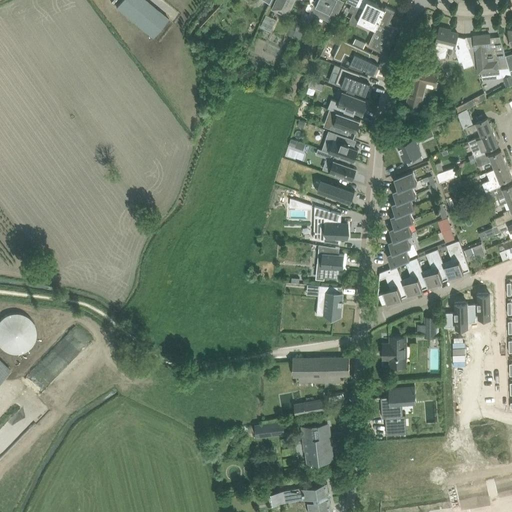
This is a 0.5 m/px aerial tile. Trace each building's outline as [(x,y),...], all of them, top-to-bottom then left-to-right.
[(121,0),(116,7),(124,13),(153,37),(169,19),(146,0),(121,0)] [(276,0),(273,9),(288,16),(294,0),(276,0)] [(316,0),(310,12),(333,23),(344,1),(341,0),(316,0)] [(346,0),(347,1),(352,3),(349,10),(354,12),(350,22),(356,25),(358,20),(376,29),(368,46),(387,55),(395,38),(394,37),(399,28),(391,25),(392,24),(391,21),(390,21),(395,10),(386,6),(385,8),(367,0),(346,0)] [(305,12),(297,28),(304,31),(311,15),(305,12)] [(273,30),(276,19),(266,16),(263,27),(273,30)] [(286,33),(293,36),(296,30),(289,27),(286,33)] [(437,42),(434,44),(439,58),(449,54),(447,49),(455,46),(461,48),(462,50),(460,56),(465,59),(469,71),(476,68),(465,39),(462,40),(457,39),(458,33),(447,30),(448,29),(440,27),(437,42)] [(509,67),(506,55),(503,48),(503,49),(497,50),(497,47),(490,47),(489,44),(491,44),(490,34),(474,35),(475,50),(476,50),(477,61),(480,61),(481,72),(499,71),(499,68),(509,67)] [(356,37),(353,43),(363,48),(366,42),(356,37)] [(342,38),(333,57),(342,61),(346,53),(353,57),(350,64),(375,73),(379,63),(377,62),(370,58),(373,52),(363,48),(353,43),(342,38)] [(342,66),(336,82),(342,84),(342,85),(343,85),(366,94),(370,84),(371,82),(369,82),(359,78),(361,73),(342,66)] [(408,102),(417,104),(421,105),(427,80),(435,82),(438,72),(415,67),(412,80),(413,81),(411,90),(410,90),(408,102)] [(310,79),(308,85),(315,87),(317,81),(310,79)] [(332,99),(328,108),(332,109),(345,114),(347,108),(354,111),(354,110),(363,114),(367,102),(343,92),(340,102),(332,99)] [(475,98),(477,103),(487,98),(484,92),(475,98)] [(331,111),(326,126),(330,128),(349,135),(349,134),(350,129),(356,131),(360,120),(361,120),(361,119),(345,114),(332,109),(331,111)] [(458,113),(462,123),(464,128),(469,126),(471,132),(480,129),(482,135),(493,130),(488,118),(477,122),(477,123),(474,124),(468,109),(458,113)] [(435,125),(436,129),(446,125),(445,121),(435,125)] [(329,130),(325,141),(332,144),(329,152),(348,158),(354,160),(358,149),(349,145),(350,144),(343,142),(346,136),(329,130)] [(493,130),(482,135),(469,140),(476,157),(485,153),(484,150),(488,148),(489,148),(499,144),(493,130)] [(421,140),(417,131),(401,137),(404,143),(398,146),(405,161),(407,160),(409,165),(423,159),(416,142),(421,140)] [(291,138),(289,145),(296,147),(304,150),(306,143),(291,138)] [(318,148),(316,153),(327,157),(326,160),(333,163),(330,171),(352,179),(356,168),(346,164),(347,159),(348,158),(329,152),(318,148)] [(485,153),(476,157),(479,165),(492,160),(496,168),(507,164),(501,150),(490,155),(490,154),(487,156),(485,153)] [(483,182),(485,186),(487,191),(498,186),(502,184),(501,181),(511,177),(507,164),(496,168),(499,176),(483,182)] [(455,167),(437,173),(440,181),(458,175),(455,167)] [(399,188),(393,190),(394,191),(418,181),(413,170),(394,178),(399,188)] [(428,176),(430,180),(431,183),(426,185),(428,188),(432,187),(437,185),(433,175),(428,176)] [(355,191),(323,179),(319,191),(351,203),(355,191)] [(398,201),(392,203),(416,193),(412,183),(418,181),(394,191),(398,201)] [(443,185),(447,196),(451,195),(447,184),(443,185)] [(498,186),(487,191),(489,197),(496,194),(500,204),(508,200),(509,201),(511,199),(511,184),(500,189),(498,186)] [(396,213),(391,215),(391,216),(415,206),(411,196),(417,194),(416,193),(392,203),(396,213)] [(497,225),(508,221),(508,222),(511,220),(511,199),(509,201),(511,208),(504,211),(505,214),(494,218),(497,225)] [(343,213),(317,204),(316,221),(316,220),(323,221),(322,238),(321,238),(321,239),(341,243),(341,238),(348,238),(349,222),(343,222),(343,213)] [(395,226),(390,228),(414,219),(410,208),(415,206),(391,216),(395,226)] [(448,217),(443,219),(447,229),(451,228),(448,217)] [(394,238),(389,241),(413,231),(409,221),(414,219),(390,228),(394,238)] [(508,221),(497,225),(492,227),(495,234),(500,232),(510,228),(511,230),(511,231),(511,220),(508,222),(508,221)] [(451,228),(447,229),(451,240),(455,239),(451,228)] [(393,251),(388,253),(388,254),(412,244),(408,234),(413,231),(389,241),(393,251)] [(452,258),(443,261),(450,277),(470,269),(460,239),(447,244),(452,258)] [(344,268),(345,254),(339,254),(340,247),(319,244),(319,247),(317,272),(325,273),(324,277),(337,278),(338,267),(344,268)] [(412,244),(388,254),(392,264),(411,257),(406,246),(412,244)] [(472,247),(464,250),(467,256),(475,253),(477,258),(486,255),(482,244),(472,247)] [(432,267),(423,270),(429,286),(450,277),(443,261),(438,248),(426,253),(432,267)] [(411,275),(402,278),(408,294),(429,286),(423,270),(418,257),(406,261),(411,275)] [(378,295),(379,295),(380,279),(387,276),(391,288),(383,291),(387,303),(409,294),(408,294),(402,278),(397,265),(380,272),(378,295)] [(320,283),(316,313),(340,316),(343,293),(329,291),(329,284),(320,283)] [(476,304),(468,304),(468,322),(476,322),(476,317),(491,317),(490,293),(488,293),(488,292),(478,292),(478,304),(476,304)] [(445,312),(444,312),(445,326),(469,326),(468,322),(468,304),(468,302),(466,302),(466,301),(455,301),(456,311),(453,311),(453,312),(445,312)] [(5,309),(0,325),(0,345),(28,354),(39,320),(5,309)] [(436,324),(425,324),(425,336),(436,336),(436,324)] [(406,336),(391,336),(391,343),(383,343),(383,358),(391,358),(391,365),(406,365),(406,356),(408,356),(408,345),(406,345),(406,336)] [(328,366),(325,366),(325,382),(325,386),(329,386),(329,375),(350,375),(349,356),(328,357),(328,366)] [(328,357),(293,357),(294,367),(294,377),(299,377),(316,377),(316,382),(325,382),(325,366),(328,366),(328,357)] [(0,381),(10,371),(0,361),(0,381)] [(427,383),(428,414),(441,413),(440,383),(427,383)] [(384,402),(383,402),(384,416),(383,416),(383,417),(386,417),(387,434),(407,433),(406,414),(403,415),(402,403),(402,402),(405,402),(404,398),(416,397),(415,385),(397,386),(397,388),(389,388),(390,396),(390,397),(384,397),(384,402)] [(325,399),(305,402),(307,414),(327,410),(325,399)] [(287,435),(287,421),(258,421),(258,435),(287,435)] [(304,436),(328,433),(326,423),(303,426),(304,436)] [(333,458),(330,436),(305,439),(306,449),(307,449),(309,461),(311,460),(311,462),(321,461),(321,459),(333,458)] [(488,441),(481,443),(484,454),(491,453),(495,470),(507,467),(502,446),(490,449),(488,441)] [(476,451),(464,453),(469,475),(469,474),(481,472),(477,456),(484,454),(481,443),(474,444),(476,451)] [(511,443),(502,446),(507,467),(510,467),(511,466),(511,443)] [(450,450),(443,451),(446,463),(453,461),(457,478),(459,477),(467,475),(469,475),(464,453),(452,456),(450,450)] [(332,511),(327,482),(302,487),(304,498),(314,496),(315,499),(308,500),(310,511),(332,511)] [(287,501),(286,501),(284,490),(285,490),(271,492),(273,504),(287,501)]
